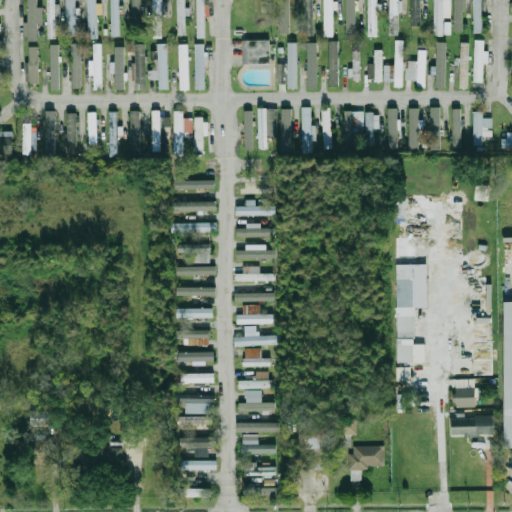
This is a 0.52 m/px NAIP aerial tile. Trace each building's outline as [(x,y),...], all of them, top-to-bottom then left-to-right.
[(27,0),(27,41),(38,41),(38,0),(27,0)] [(47,0),(47,38),(57,38),(57,0),(47,0)] [(76,35),(76,0),(66,0),(66,35),(76,35)] [(98,37),(98,0),(87,0),(87,37),(98,37)] [(120,36),(119,0),(110,0),(111,36),(120,36)] [(142,0),(131,0),(131,38),(142,38),(142,0)] [(153,0),(153,38),(163,38),(163,0),(153,0)] [(186,27),(186,0),(177,0),(177,27),(186,27)] [(197,0),(197,38),(206,38),(206,0),(197,0)] [(290,33),(290,0),(278,0),(278,33),(290,33)] [(314,36),(312,0),(301,0),(303,36),(314,36)] [(334,36),(334,0),(324,0),(324,36),(334,36)] [(356,0),(347,0),(347,38),(356,38),(356,0)] [(367,0),(367,36),(378,36),(378,0),(367,0)] [(389,0),(389,35),(400,35),(400,0),(389,0)] [(410,0),(411,26),(421,25),(419,0),(410,0)] [(435,0),(435,36),(444,36),(444,0),(435,0)] [(454,0),(454,30),(463,30),(463,0),(454,0)] [(474,0),(474,32),(483,32),(483,0),(474,0)] [(271,40),(244,40),(244,66),(271,66),(271,40)] [(340,87),(340,41),(329,41),(329,87),(340,87)] [(404,86),(404,41),(395,41),(395,86),(404,86)] [(282,87),(298,87),(298,42),(282,42),(282,87)] [(474,86),(485,86),(485,42),(474,42),(474,86)] [(124,89),(124,43),(114,43),(114,89),(124,89)] [(153,79),(159,79),(159,89),(169,89),(169,43),(153,43),(153,79)] [(461,43),(461,87),(469,87),(469,43),(461,43)] [(52,81),(52,89),(60,89),(60,44),(49,44),(49,70),(43,70),(43,81),(52,81)] [(82,44),(71,44),(71,90),(82,90),(82,44)] [(93,89),(103,89),(103,44),(93,44),(93,89)] [(148,89),(148,44),(137,44),(137,89),(148,89)] [(190,89),(189,44),(180,44),(180,89),(190,89)] [(195,89),(206,89),(206,44),(195,44),(195,89)] [(310,66),(301,65),(301,75),(311,75),(311,84),(319,84),(319,44),(310,44),(310,66)] [(435,46),(435,86),(447,86),(447,46),(435,46)] [(39,47),(29,47),(29,84),(39,84),(39,47)] [(370,81),(383,81),(383,50),(370,50),(370,81)] [(408,80),(417,80),(417,87),(427,87),(427,50),(419,50),(419,61),(408,61),(408,80)] [(353,81),(361,81),(361,51),(353,51),(353,81)] [(383,81),(394,81),(394,65),(384,65),(383,81)] [(148,80),(158,80),(158,70),(148,70),(148,80)] [(302,152),(313,152),(313,107),(302,107),(302,152)] [(274,108),(258,108),(258,148),(274,148),(274,108)] [(323,148),(332,148),(332,108),(323,108),(323,148)] [(255,153),(255,109),(246,109),(246,153),(255,153)] [(453,147),(461,147),(461,127),(470,127),(470,116),(462,116),(462,109),(453,109),(453,147)] [(160,127),(170,127),(169,117),(160,117),(160,110),(152,110),(153,150),(161,150),(160,127)] [(184,110),(175,110),(175,154),(184,154),(184,110)] [(290,110),(282,110),(282,148),(289,148),(289,129),(298,129),(298,119),(290,119),(290,110)] [(131,155),(141,155),(141,111),(130,111),(131,155)] [(345,111),(345,144),(354,144),(354,111),(345,111)] [(89,143),(98,143),(98,112),(89,112),(89,143)] [(109,112),(109,156),(119,156),(119,112),(109,112)] [(375,144),(375,112),(365,112),(365,144),(375,144)] [(387,142),(397,142),(397,132),(406,132),(406,112),(387,112),(387,142)] [(449,112),(431,112),(431,145),(441,145),(441,127),(449,127),(449,112)] [(474,112),(474,146),(483,146),(483,127),(493,127),(493,119),(484,119),(484,112),(474,112)] [(46,153),(54,153),(54,113),(46,113),(46,153)] [(418,148),(418,128),(423,128),(423,114),(411,114),(411,148),(418,148)] [(76,152),(76,115),(67,115),(67,152),(76,152)] [(195,151),(206,151),(206,117),(195,117),(195,151)] [(21,123),(21,154),(32,154),(32,123),(21,123)] [(0,155),(14,155),(14,136),(0,136),(0,155)] [(511,137),(503,137),(503,147),(511,147),(511,137)] [(216,179),(173,179),(173,187),(216,187),(216,179)] [(277,185),(236,185),(236,194),(277,194),(277,185)] [(490,185),(477,186),(477,200),(490,200),(490,185)] [(408,200),(393,200),(393,219),(408,219),(408,200)] [(177,210),(216,210),(216,202),(177,202),(177,210)] [(237,216),(275,216),(275,205),(237,205),(237,216)] [(217,222),(173,222),(173,231),(217,231),(217,222)] [(274,227),(236,227),(236,236),(274,236),(274,227)] [(276,251),(257,251),(257,240),(237,240),(237,259),(276,259),(276,251)] [(211,244),(180,244),(180,252),(194,252),(194,262),(211,262),(211,244)] [(398,265),(428,265),(428,308),(416,308),(416,337),(398,338),(398,265)] [(260,266),(243,266),(243,273),(236,273),(236,280),(274,280),(274,274),(260,274),(260,266)] [(207,276),(207,267),(180,267),(180,276),(207,276)] [(236,302),(271,302),(271,293),(254,293),(254,283),(236,283),(236,302)] [(209,304),(209,286),(181,286),(181,294),(192,294),(192,304),(209,304)] [(504,447),(511,447),(511,301),(503,302),(504,447)] [(213,317),(213,308),(178,308),(178,317),(213,317)] [(238,323),(273,323),(273,314),(238,314),(238,323)] [(275,345),(275,336),(255,336),(255,328),(245,328),(245,336),(236,336),(235,344),(275,345)] [(211,342),(211,329),(178,329),(178,342),(211,342)] [(398,339),(414,339),(414,345),(426,345),(426,363),(398,363),(398,339)] [(244,366),(270,366),(270,357),(260,357),(260,348),(244,348),(244,366)] [(213,360),(213,351),(178,351),(178,360),(213,360)] [(398,368),(412,368),(412,380),(398,381),(398,368)] [(194,391),(213,391),(213,372),(178,372),(178,383),(194,383),(194,391)] [(240,388),(270,388),(270,372),(259,372),(259,379),(240,379),(240,388)] [(457,406),(477,406),(477,387),(457,387),(457,406)] [(186,403),(186,411),(212,412),(212,395),(180,394),(180,403),(186,403)] [(240,411),(274,411),(274,401),(240,401),(240,411)] [(49,426),(49,411),(30,411),(30,426),(49,426)] [(213,415),(180,415),(180,424),(213,424),(213,415)] [(494,416),(452,416),(452,435),(494,435),(494,416)] [(301,420),(302,469),(330,469),(330,420),(301,420)] [(356,434),(356,420),(339,420),(339,434),(356,434)] [(277,431),(277,423),(238,423),(238,431),(277,431)] [(46,466),(46,435),(34,435),(34,443),(24,443),(24,466),(46,466)] [(276,444),(258,444),(258,435),(243,435),(243,453),(276,453),(276,444)] [(215,437),(178,437),(178,446),(215,446),(215,437)] [(385,446),(351,446),(351,467),(385,467),(385,446)] [(123,447),(85,447),(85,465),(123,465),(123,447)] [(218,460),(181,460),(181,469),(218,469),(218,460)] [(276,464),(245,465),(245,476),(276,476),(276,464)] [(277,484),(244,484),(244,495),(277,495),(277,484)] [(179,488),(210,488),(210,496),(179,496),(179,488)]
